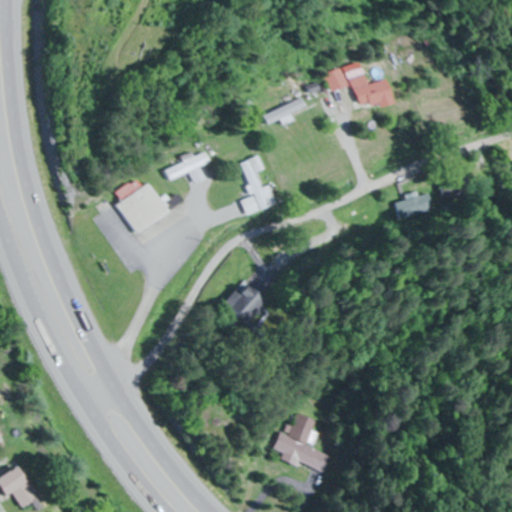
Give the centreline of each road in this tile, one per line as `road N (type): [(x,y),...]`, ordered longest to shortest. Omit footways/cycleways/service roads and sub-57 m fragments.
road 1 (trunk): [(219,511),(124,392),(66,274),(24,118),(16,0)]
road 2 (residential): [(86,405),(134,386),(232,254),(403,178),(511,142)]
road 3 (trunk): [(0,211),(60,360),(166,511)]
road 4 (residential): [(91,331),(117,278),(189,188),(251,147)]
